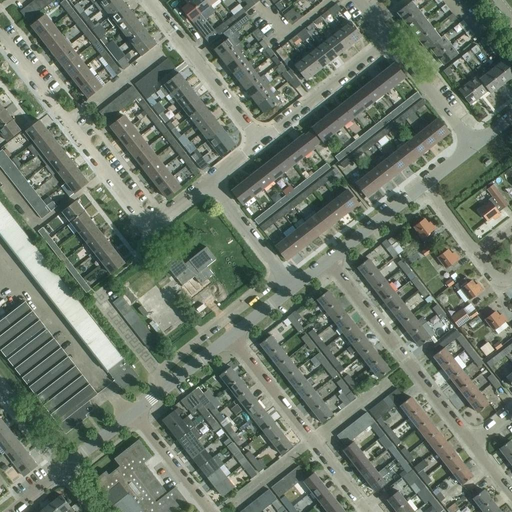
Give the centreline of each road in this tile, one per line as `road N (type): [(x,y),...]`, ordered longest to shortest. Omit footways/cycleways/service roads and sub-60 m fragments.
road 1 (residential): [(0,35),(145,219),(161,218),(209,182)]
road 2 (residential): [(469,443),(327,259)]
road 3 (residential): [(229,335),(367,511)]
road 4 (residential): [(259,142),(148,0)]
road 5 (residential): [(166,384),(161,370),(280,275)]
road 6 (residential): [(259,142),(389,39)]
road 7 (residential): [(472,147),(389,39)]
road 8 (residential): [(211,511),(132,412)]
road 9 (unclassified): [(327,259),(425,183)]
